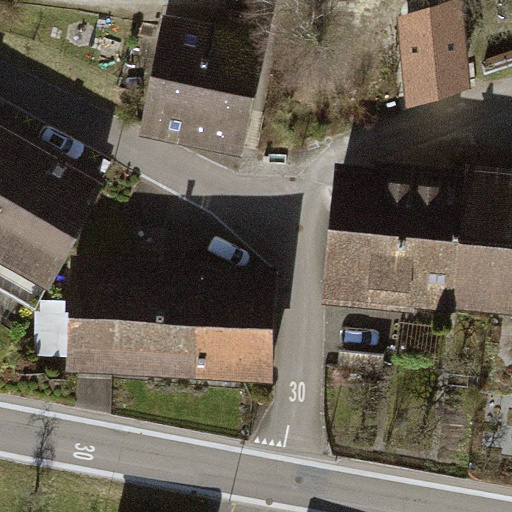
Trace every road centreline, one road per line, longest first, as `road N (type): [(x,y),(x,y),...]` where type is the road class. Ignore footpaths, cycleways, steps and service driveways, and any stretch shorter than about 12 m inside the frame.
road 1 (residential): [(291,478),(312,249),(0,80)]
road 2 (secondary): [(291,478),(0,423)]
road 3 (secondary): [(472,511),(291,478)]
